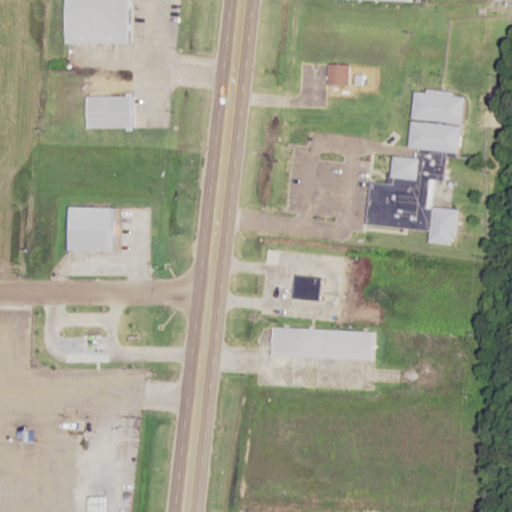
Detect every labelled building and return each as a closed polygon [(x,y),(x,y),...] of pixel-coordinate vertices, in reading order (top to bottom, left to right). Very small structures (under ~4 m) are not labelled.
[(66,0),(130,0),(130,42),(66,42),(66,0)] [(330,63),(352,65),(350,85),(330,83),(330,63)] [(373,181),(368,221),(432,229),(430,241),(454,244),(456,236),(460,236),(463,209),(430,205),(433,179),(446,180),(449,155),(459,155),(466,96),(417,90),(410,145),(418,145),(416,155),(396,154),(394,183),(373,181)] [(88,96),(133,95),(134,128),(88,129),(88,96)] [(70,206),(117,206),(116,251),(70,251),(70,206)] [(297,275),(323,277),(321,300),(295,297),(297,275)] [(72,354),(98,354),(98,322),(72,322),(72,354)] [(274,327),(376,333),(375,360),(274,354),(274,327)] [(89,497),(89,511),(107,511),(107,496),(89,497)]
